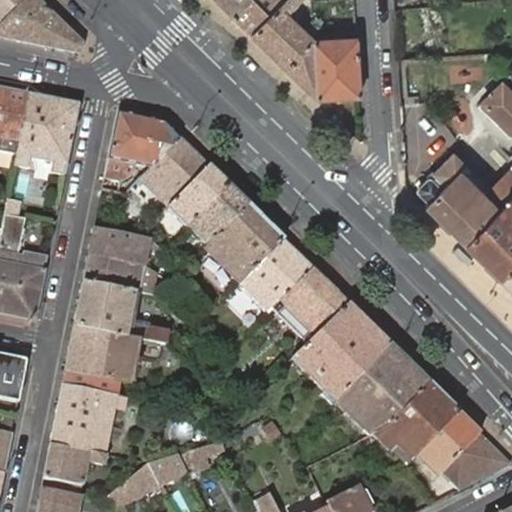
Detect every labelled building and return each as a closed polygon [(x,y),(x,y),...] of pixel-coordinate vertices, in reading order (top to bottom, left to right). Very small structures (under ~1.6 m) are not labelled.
[(81,44),(36,0),(25,0),(0,26),(0,40),(78,56),(81,44)] [(0,0),(0,26),(25,0),(0,0)] [(216,0),(234,18),(250,0),(216,0)] [(250,0),(234,18),(252,35),(285,0),(250,0)] [(301,0),(285,0),(252,35),(317,98),(314,40),(314,39),(287,14),(301,0)] [(360,96),(356,38),(314,40),(317,98),(360,96)] [(511,77),(510,76),(502,84),(511,94),(511,77)] [(511,94),(502,84),(483,103),(511,132),(511,94)] [(0,90),(0,153),(15,156),(28,96),(0,90)] [(28,96),(15,156),(13,167),(27,170),(29,158),(50,163),(47,175),(62,178),(75,106),(28,96)] [(137,140),(141,119),(115,113),(101,184),(116,186),(117,182),(118,174),(131,176),(132,166),(133,164),(136,165),(142,160),(144,143),(137,140)] [(177,139),(161,123),(141,119),(137,140),(144,143),(142,160),(136,165),(149,168),(177,139)] [(206,167),(177,139),(149,168),(130,188),(159,216),(165,210),(206,167)] [(425,205),(465,245),(505,204),(511,196),(511,168),(491,190),(453,153),(418,189),(417,190),(418,191),(429,202),(425,205)] [(225,186),(206,167),(165,210),(185,229),(225,186)] [(116,186),(131,176),(118,174),(117,182),(116,186)] [(245,205),(225,186),(185,229),(206,247),(245,205)] [(465,245),(501,280),(511,268),(511,196),(505,204),(465,245)] [(6,201),(3,215),(22,220),(26,220),(29,206),(6,201)] [(281,240),(245,205),(206,247),(202,250),(238,284),(281,240)] [(22,220),(3,215),(0,229),(0,315),(31,321),(35,317),(46,259),(16,253),(22,220)] [(141,268),(147,240),(92,227),(86,257),(141,268)] [(310,269),(281,240),(238,284),(267,312),(270,310),(310,269)] [(141,268),(86,257),(81,283),(134,294),(154,297),(158,276),(150,271),(141,268)] [(171,283),(181,272),(172,263),(160,276),(171,283)] [(511,268),(501,280),(511,290),(511,268)] [(346,304),(310,269),(270,310),(276,315),(283,308),(308,332),(302,340),(306,344),(346,304)] [(134,294),(81,283),(72,326),(138,339),(164,344),(166,332),(128,324),(134,294)] [(388,345),(346,304),(306,344),(294,355),(330,391),(326,397),(331,402),(388,345)] [(72,326),(63,373),(94,378),(134,386),(135,378),(130,377),(138,339),(72,326)] [(428,385),(388,345),(331,402),(336,407),(341,403),(365,426),(361,432),(366,437),(370,435),(384,427),(428,385)] [(289,361),(326,397),(330,391),(294,355),(289,361)] [(63,373),(60,386),(91,392),(94,378),(63,373)] [(456,412),(428,385),(384,427),(370,435),(388,453),(394,447),(408,461),(412,459),(456,412)] [(49,445),(102,456),(114,397),(91,392),(60,386),(49,445)] [(0,432),(11,435),(18,403),(0,398),(0,432)] [(336,407),(361,432),(365,426),(341,403),(336,407)] [(510,465),(456,412),(412,459),(432,479),(435,475),(453,495),(510,465)] [(0,432),(0,475),(2,476),(11,435),(0,432)] [(40,490),(80,498),(85,464),(103,467),(105,457),(102,456),(49,445),(40,489),(40,490)] [(224,451),(220,445),(175,457),(182,470),(224,451)] [(394,447),(388,453),(401,465),(408,461),(394,447)] [(155,482),(182,470),(175,457),(147,465),(155,482)] [(159,488),(155,482),(147,465),(146,465),(107,502),(112,511),(122,511),(121,508),(159,488)] [(355,487),(323,504),(326,511),(367,511),(358,493),(358,492),(355,487)] [(40,490),(35,511),(77,511),(81,498),(80,498),(40,490)] [(372,511),(362,490),(358,492),(358,493),(367,511),(372,511)] [(326,511),(323,511),(273,511),(264,495),(251,502),(256,511),(326,511)]
